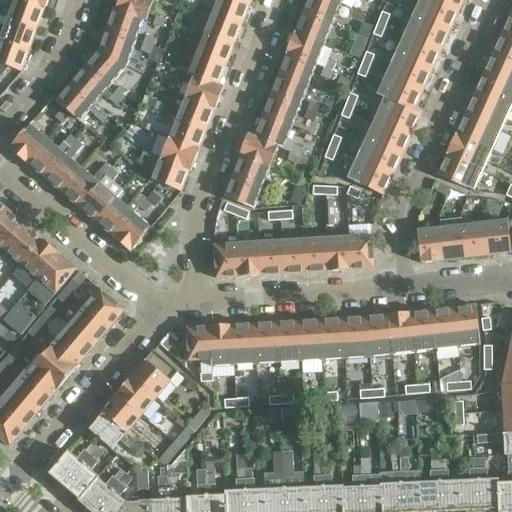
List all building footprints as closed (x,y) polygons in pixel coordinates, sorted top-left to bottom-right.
[(37,31),(45,10),(18,0),(14,0),(11,11),(0,7),(0,16),(7,20),(37,31)] [(18,0),(45,10),(48,0),(18,0)] [(154,0),(120,0),(117,9),(147,20),(150,13),(154,0)] [(216,0),(218,0),(214,11),(244,23),(252,1),(248,0),(216,0)] [(331,0),(307,0),(303,13),(333,24),(341,4),(331,0)] [(434,0),(420,0),(413,15),(450,31),(459,11),(434,0)] [(434,0),(459,11),(464,0),(434,0)] [(114,8),(106,29),(136,42),(143,21),(146,22),(147,20),(117,9),(114,8)] [(214,11),(205,32),(235,44),(244,23),(214,11)] [(303,13),(295,33),(325,45),(333,24),(303,13)] [(386,27),(390,16),(382,13),(378,24),(386,27)] [(502,33),(511,37),(511,13),(502,33)] [(413,15),(404,35),(441,51),(450,31),(413,15)] [(0,25),(5,27),(0,39),(0,41),(30,52),(37,31),(7,20),(0,16),(0,25)] [(165,20),(155,16),(152,24),(162,27),(165,20)] [(187,27),(197,31),(201,22),(190,19),(187,27)] [(368,38),(373,27),(362,23),(358,34),(368,38)] [(381,38),(386,27),(378,24),(373,35),(381,38)] [(194,39),(197,31),(187,27),(184,35),(194,39)] [(106,29),(98,50),(127,67),(129,62),(136,42),(106,29)] [(202,41),(197,53),(227,65),(235,44),(205,32),(202,41)] [(295,33),(287,54),(317,66),(325,45),(295,33)] [(493,53),(511,62),(511,37),(502,33),(493,53)] [(404,35),(395,55),(432,71),(441,51),(404,35)] [(155,40),(145,37),(142,44),(152,47),(155,40)] [(30,52),(0,41),(0,64),(9,68),(14,70),(14,69),(22,72),(30,52)] [(360,58),(364,46),(354,42),(350,54),(360,58)] [(152,47),(142,44),(139,51),(149,55),(152,47)] [(162,51),(153,48),(147,61),(157,65),(162,51)] [(98,50),(84,67),(109,88),(127,67),(98,50)] [(191,68),(189,74),(194,76),(219,86),(219,85),(227,65),(197,53),(191,68)] [(370,67),(374,56),(366,53),(362,64),(370,67)] [(484,74),(511,87),(511,62),(493,53),(484,74)] [(287,54),(279,75),(309,86),(317,66),(287,54)] [(395,55),(386,75),(423,91),(432,71),(395,55)] [(337,64),(327,60),(323,68),(333,72),(337,64)] [(174,62),(172,68),(180,71),(180,72),(189,75),(189,74),(191,68),(184,65),(174,62)] [(0,64),(0,77),(9,68),(0,64)] [(365,78),(370,67),(362,64),(357,75),(365,78)] [(84,67),(70,84),(94,105),(104,94),(109,88),(84,67)] [(171,68),(168,76),(177,79),(180,72),(180,71),(172,68),(171,68)] [(333,72),(323,68),(320,76),(330,79),(333,72)] [(475,94),(511,111),(511,108),(511,87),(484,74),(475,94)] [(279,75),(270,95),(301,107),(309,86),(279,75)] [(346,86),(349,79),(342,75),(338,83),(346,86)] [(386,75),(377,96),(384,99),(414,112),(423,91),(386,75)] [(194,76),(185,97),(216,109),(224,88),(219,86),(194,76)] [(70,84),(56,101),(63,108),(70,114),(80,122),(94,105),(70,84)] [(119,87),(114,93),(123,100),(128,94),(119,87)] [(123,100),(114,93),(108,100),(116,108),(122,101),(123,100)] [(354,108),(358,97),(350,94),(346,105),(354,108)] [(466,114),(502,131),(511,111),(475,94),(466,114)] [(270,95),(262,116),(292,128),(301,107),(270,95)] [(180,110),(177,118),(207,130),(216,109),(185,97),(180,110)] [(384,99),(375,119),(412,135),(421,115),(414,112),(384,99)] [(321,106),(311,102),(308,110),(318,114),(321,106)] [(164,104),(160,112),(169,115),(173,107),(164,104)] [(349,120),(354,108),(346,105),(341,117),(349,120)] [(63,108),(53,120),(60,125),(70,114),(63,108)] [(108,117),(100,110),(94,117),(102,124),(108,117)] [(318,114),(308,110),(305,118),(314,121),(318,114)] [(166,124),(169,115),(160,112),(156,120),(166,124)] [(456,134),(492,151),(502,131),(466,114),(456,134)] [(262,116),(254,137),(280,147),(284,148),(292,128),(262,116)] [(174,126),(169,139),(199,151),(207,130),(177,118),(174,126)] [(375,119),(365,140),(402,156),(412,135),(375,119)] [(10,148),(27,163),(48,139),(31,125),(10,148)] [(125,136),(130,140),(136,132),(130,128),(125,136)] [(69,134),(63,141),(70,148),(76,141),(69,134)] [(456,134),(447,154),(483,172),(492,151),(456,134)] [(249,135),(241,156),(271,168),(280,147),(254,137),(249,135)] [(337,150),(342,139),(334,136),(329,147),(337,150)] [(48,139),(27,163),(45,178),(66,154),(48,139)] [(190,171),(199,151),(169,139),(160,160),(190,171)] [(365,140),(356,160),(393,176),(402,156),(365,140)] [(83,169),(72,160),(83,146),(77,141),(66,154),(45,178),(62,193),(83,169)] [(304,148),(295,144),(291,152),(301,156),(304,148)] [(333,162),(337,150),(329,147),(325,158),(333,162)] [(301,156),(291,152),(288,160),(298,163),(301,156)] [(182,192),(190,171),(160,160),(142,153),(139,163),(157,170),(152,180),(182,192)] [(447,154),(437,176),(466,189),(467,189),(474,192),(483,172),(447,154)] [(241,156),(232,176),(263,188),(271,168),(241,156)] [(356,160),(347,179),(355,183),(354,183),(384,196),(393,176),(356,160)] [(83,169),(62,193),(79,207),(100,184),(112,169),(105,164),(93,178),(83,169)] [(100,184),(79,207),(97,222),(118,199),(117,198),(123,191),(112,181),(119,174),(112,169),(100,184)] [(229,199),(229,200),(254,210),(263,188),(232,176),(224,197),(229,199)] [(448,197),(452,188),(440,183),(436,192),(448,197)] [(325,196),(325,187),(313,187),(313,195),(325,196)] [(338,188),(325,187),(325,196),(337,197),(338,188)] [(350,187),(346,195),(358,200),(361,192),(350,187)] [(296,188),(293,195),(303,199),(306,192),(296,188)] [(118,199),(97,222),(114,237),(135,213),(138,210),(140,207),(141,206),(123,191),(117,198),(118,199)] [(162,198),(154,191),(147,199),(153,204),(155,206),(162,198)] [(293,195),(290,203),(299,207),(303,199),(293,195)] [(141,206),(140,207),(146,212),(153,204),(147,199),(141,206)] [(326,225),(334,225),(333,200),(325,200),(326,225)] [(0,204),(0,221),(9,211),(0,204)] [(235,216),(238,208),(227,204),(224,212),(235,216)] [(247,221),(250,213),(238,208),(235,216),(247,221)] [(9,211),(0,221),(0,247),(4,251),(26,226),(9,211)] [(293,220),(292,211),(280,212),(281,221),(293,220)] [(281,221),(280,212),(268,213),(269,222),(281,221)] [(132,252),(152,228),(135,213),(114,237),(132,252)] [(462,219),(441,221),(442,228),(445,259),(467,257),(464,226),(463,219),(462,219)] [(508,221),(485,224),(489,255),(511,253),(508,221)] [(485,224),(464,226),(467,257),(489,255),(485,224)] [(26,226),(4,251),(21,265),(43,240),(26,226)] [(442,228),(419,231),(422,262),(445,259),(442,228)] [(369,236),(350,237),(352,270),(374,269),(372,237),(369,237),(369,236)] [(350,237),(327,238),(330,271),(352,270),(350,237)] [(327,238),(305,240),(307,273),(330,271),(327,238)] [(43,240),(21,265),(38,280),(60,255),(43,240)] [(305,240),(283,241),(285,274),(307,273),(305,240)] [(283,241),(260,242),(262,275),(285,274),(283,241)] [(260,242),(238,244),(240,277),(262,275),(260,242)] [(220,245),(215,246),(217,278),(240,277),(238,244),(220,244),(220,245)] [(38,280),(28,291),(47,307),(57,295),(72,276),(71,275),(77,269),(60,255),(38,280)] [(81,286),(73,279),(66,288),(73,295),(81,286)] [(73,295),(66,288),(57,299),(64,305),(73,295)] [(97,293),(86,306),(111,327),(125,311),(101,290),(98,293),(97,293)] [(9,312),(0,304),(0,315),(4,319),(9,312)] [(58,312),(51,306),(37,322),(37,323),(44,328),(44,329),(58,312)] [(86,306),(72,323),(97,344),(111,327),(86,306)] [(480,338),(476,306),(454,308),(459,348),(480,346),(479,338),(480,338)] [(459,348),(454,308),(433,311),(437,351),(459,348)] [(437,351),(433,311),(411,313),(415,353),(437,351)] [(26,327),(10,313),(4,319),(20,333),(26,327)] [(415,353),(411,313),(388,316),(392,356),(415,353)] [(370,359),(392,356),(388,316),(366,318),(368,359),(370,359)] [(368,359),(366,318),(365,318),(343,320),(346,360),(368,359)] [(490,319),(481,320),(483,332),(491,331),(490,319)] [(346,360),(343,320),(321,321),(324,361),(346,360)] [(321,321),(299,322),(302,363),(302,374),(323,373),(322,361),(324,361),(321,321)] [(302,363),(299,322),(277,324),(279,364),(302,363)] [(44,328),(37,323),(29,333),(35,339),(44,328)] [(72,323),(57,340),(82,361),(97,344),(72,323)] [(8,332),(0,324),(0,336),(3,339),(8,332)] [(279,364),(277,324),(254,325),(257,365),(279,364)] [(257,365),(254,325),(232,326),(235,367),(257,365)] [(211,360),(212,368),(235,367),(232,326),(210,327),(211,360)] [(211,360),(210,327),(187,329),(188,361),(211,360)] [(169,335),(162,344),(170,350),(177,341),(169,335)] [(57,340),(43,357),(68,378),(82,361),(57,340)] [(23,353),(16,347),(8,357),(15,363),(23,353)] [(492,347),(484,347),(484,359),(492,359),(492,347)] [(154,352),(132,378),(157,399),(172,382),(179,372),(156,353),(154,352)] [(15,363),(8,357),(0,366),(7,372),(15,363)] [(43,357),(29,374),(53,395),(68,378),(43,357)] [(492,371),(492,359),(484,359),(484,371),(492,371)] [(502,386),(502,389),(511,388),(511,362),(507,361),(502,386)] [(25,371),(10,388),(39,412),(53,395),(29,374),(25,371)] [(213,382),(213,374),(201,374),(201,383),(213,382)] [(132,378),(117,396),(142,417),(157,399),(132,378)] [(471,391),(471,382),(459,383),(459,392),(471,391)] [(459,392),(459,383),(446,384),(447,392),(459,392)] [(430,394),(429,385),(417,386),(418,394),(430,394)] [(418,394),(417,386),(405,387),(406,395),(418,394)] [(10,388),(0,400),(0,407),(25,429),(39,412),(10,388)] [(511,388),(502,389),(503,411),(511,410),(511,388)] [(373,399),(372,390),(360,391),(361,400),(373,399)] [(385,398),(384,390),(372,390),(373,399),(385,398)] [(338,401),(337,393),(325,394),(326,402),(338,401)] [(326,402),(325,394),(313,394),(314,403),(326,402)] [(102,413),(103,414),(104,414),(126,433),(128,434),(142,417),(117,396),(102,413)] [(294,404),(293,396),(281,397),(282,405),(294,404)] [(282,405),(281,397),(269,397),(270,406),(282,405)] [(436,399),(437,418),(451,417),(450,398),(436,399)] [(249,407),(248,399),(236,400),(237,408),(249,407)] [(419,413),(435,412),(434,399),(418,401),(419,413)] [(237,408),(236,400),(225,400),(225,409),(237,408)] [(400,415),(416,414),(415,401),(399,402),(400,415)] [(454,403),(455,415),(464,414),(463,402),(454,403)] [(381,418),(394,417),(393,403),(380,404),(381,418)] [(378,422),(377,405),(361,407),(362,424),(378,422)] [(0,407),(0,437),(10,446),(25,429),(0,407)] [(340,408),(341,430),(361,429),(360,407),(340,408)] [(201,409),(187,425),(194,432),(209,415),(201,409)] [(298,409),(280,410),(281,420),(298,419),(298,409)] [(279,410),(261,411),(261,420),(280,420),(279,410)] [(511,410),(503,411),(504,434),(511,433),(511,410)] [(98,422),(91,430),(93,433),(113,450),(121,440),(129,449),(131,447),(138,454),(143,447),(126,433),(104,414),(103,414),(97,421),(98,422)] [(464,426),(464,414),(455,415),(456,427),(464,426)] [(186,426),(173,442),(180,449),(194,432),(186,426)] [(511,433),(504,434),(478,435),(478,444),(494,444),(504,443),(505,455),(511,455),(511,433)] [(69,452),(50,474),(65,487),(84,464),(99,448),(93,444),(86,451),(85,451),(78,459),(69,452)] [(173,444),(159,460),(167,467),(181,450),(173,444)] [(313,488),(304,488),(305,511),(324,511),(323,476),(322,465),(322,453),(321,447),(314,447),(315,454),(316,476),(312,476),(313,488)] [(84,464),(65,487),(80,500),(99,479),(100,478),(91,470),(99,462),(98,461),(104,453),(99,448),(84,464)] [(430,482),(420,483),(421,511),(440,511),(439,460),(438,448),(431,449),(432,471),(429,471),(430,482)] [(172,466),(168,466),(169,511),(187,511),(187,499),(178,500),(177,488),(176,488),(175,474),(187,474),(186,451),(186,450),(172,466)] [(392,472),(381,473),(382,485),(382,486),(383,511),(402,511),(400,462),(400,458),(399,451),(391,451),(392,463),(392,472)] [(273,473),(264,474),(265,490),(266,511),(285,511),(281,452),(272,452),(273,473)] [(290,452),(281,452),(285,511),(305,511),(304,488),(301,488),(301,473),(291,473),(290,452)] [(214,455),(206,455),(206,469),(207,485),(207,511),(227,511),(227,496),(225,496),(217,496),(215,484),(214,455)] [(235,491),(225,491),(225,496),(227,496),(227,511),(246,511),(245,469),(245,468),(244,459),(244,455),(237,455),(238,480),(234,480),(235,491)] [(499,484),(498,484),(499,510),(499,511),(511,511),(511,455),(509,456),(509,471),(508,471),(509,483),(499,484)] [(408,458),(400,458),(400,462),(402,511),(421,511),(420,483),(420,472),(410,472),(408,472),(408,458)] [(485,458),(478,459),(478,469),(480,511),(491,511),(491,510),(499,510),(498,484),(499,484),(499,479),(488,480),(487,468),(486,468),(485,458)] [(368,459),(360,460),(361,476),(363,511),(383,511),(382,486),(382,485),(381,473),(379,473),(379,475),(369,476),(368,459)] [(470,481),(459,481),(461,511),(470,511),(480,511),(478,469),(478,459),(469,459),(469,469),(470,481)] [(447,460),(439,460),(440,511),(452,511),(461,511),(459,481),(449,482),(448,470),(447,470),(447,460)] [(330,465),(322,465),(323,476),(324,511),(343,511),(343,486),(342,486),(333,487),(332,475),(331,475),(330,465)] [(159,501),(151,501),(151,511),(169,511),(168,468),(160,468),(160,477),(159,477),(159,488),(159,501)] [(198,497),(187,497),(187,499),(187,511),(207,511),(207,485),(206,469),(197,469),(198,497)] [(252,469),(245,469),(246,511),(266,511),(265,490),(255,490),(254,479),(253,479),(252,469)] [(80,500),(79,501),(91,511),(95,511),(120,482),(127,475),(121,470),(115,478),(113,477),(106,485),(99,479),(80,500)] [(149,473),(138,473),(138,490),(149,489),(149,473)] [(120,482),(95,511),(120,511),(128,503),(120,497),(127,488),(126,487),(133,479),(127,475),(120,482)] [(344,486),(343,486),(343,511),(363,511),(361,476),(354,476),(353,476),(353,487),(344,487),(344,486)] [(128,503),(120,511),(151,511),(151,501),(139,502),(139,503),(128,503)]
